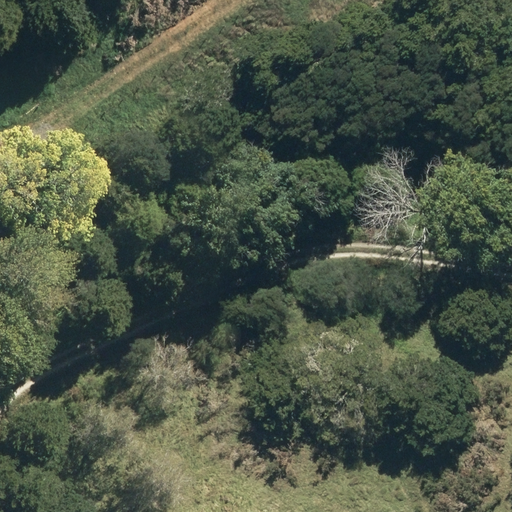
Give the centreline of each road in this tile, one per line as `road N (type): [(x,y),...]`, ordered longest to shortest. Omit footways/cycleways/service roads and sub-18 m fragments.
road 1 (track): [(0,411),(23,380),(120,326),(326,252),(357,248),(511,269)]
road 2 (track): [(0,168),(228,0)]
